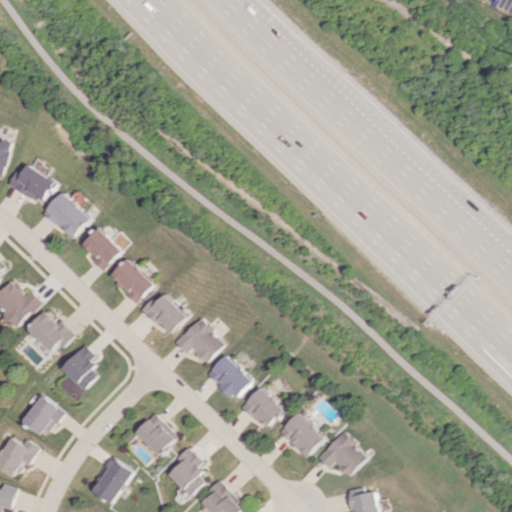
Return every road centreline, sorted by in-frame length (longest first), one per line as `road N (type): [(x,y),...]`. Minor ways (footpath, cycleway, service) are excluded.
road 1 (motorway): [(164,0),(483,313)]
road 2 (motorway): [(499,263),(234,0)]
road 3 (residential): [(0,218),(156,367)]
road 4 (residential): [(301,511),(156,367)]
road 5 (residential): [(44,511),(71,460),(156,367)]
